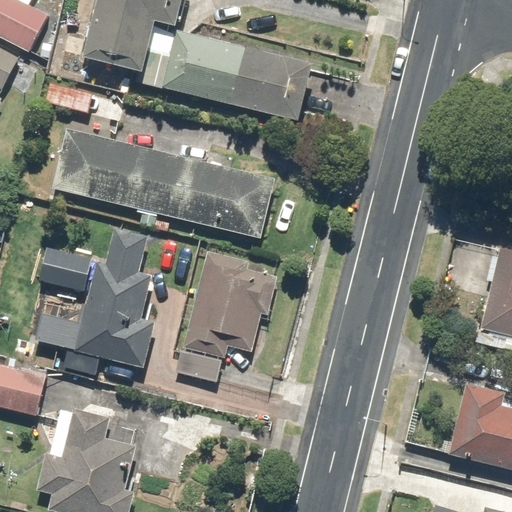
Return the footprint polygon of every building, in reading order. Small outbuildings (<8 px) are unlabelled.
[(0,0),(0,33),(36,52),(56,13),(35,2),(36,0),(0,0)] [(186,32),(166,27),(170,14),(194,20),(198,0),(109,0),(96,56),(147,68),(144,82),(179,90),(179,86),(312,119),(326,62),(187,28),(186,32)] [(37,72),(23,64),(27,56),(0,42),(0,84),(9,90),(13,82),(28,90),(37,72)] [(103,91),(57,79),(51,104),(97,115),(103,91)] [(0,114),(9,97),(0,91),(0,114)] [(284,174),(75,128),(61,192),(270,238),(284,174)] [(149,317),(159,276),(148,273),(157,236),(120,227),(112,261),(53,247),(45,279),(94,290),(86,324),(51,316),(45,340),(154,366),(165,321),(149,317)] [(511,250),(501,247),(475,344),(511,353),(511,250)] [(206,278),(186,373),(227,381),(234,350),(257,355),(268,305),(280,307),(288,269),(220,255),(215,280),(206,278)] [(56,370),(0,361),(0,405),(49,413),(56,370)] [(502,400),(461,390),(446,454),(511,468),(511,415),(499,413),(502,400)] [(118,418),(69,407),(59,452),(53,450),(44,488),(60,491),(56,508),(72,511),(139,511),(144,494),(129,490),(135,464),(140,465),(148,432),(116,425),(118,418)]
